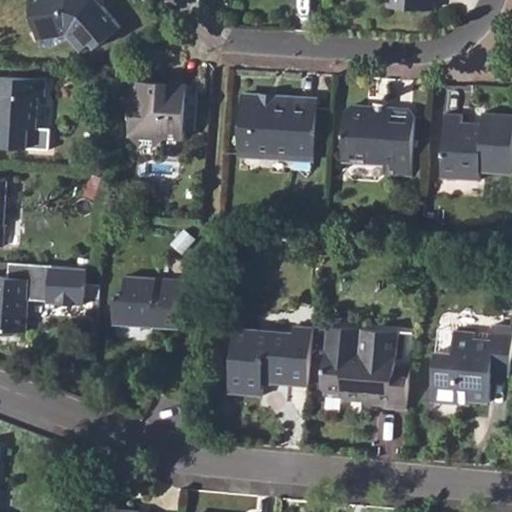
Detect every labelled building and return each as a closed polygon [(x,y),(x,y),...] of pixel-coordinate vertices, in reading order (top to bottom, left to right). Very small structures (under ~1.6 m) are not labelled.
[(29,0),(34,25),(37,40),(50,41),(69,33),(80,46),(91,36),(96,42),(120,20),(101,0),(29,0)] [(431,11),(431,0),(382,0),(382,7),(431,11)] [(35,122),(36,96),(43,96),(43,77),(0,74),(0,139),(26,141),(28,122),(35,122)] [(129,97),(144,80),(131,79),(129,97)] [(193,82),(144,80),(129,97),(127,130),(137,140),(151,141),(161,134),(180,135),(181,127),(190,128),(193,82)] [(241,89),(236,154),(309,159),(314,95),(275,91),(269,95),(268,99),(263,99),(263,95),(257,91),(241,89)] [(385,110),(372,110),(369,104),(351,103),(343,111),(340,158),(382,161),(381,171),(406,173),(410,115),(405,107),(389,106),(385,110)] [(476,122),(462,121),(462,114),(444,112),(440,175),(473,177),(474,168),(505,171),(510,112),(477,109),(476,122)] [(28,122),(26,141),(34,142),(35,122),(28,122)] [(0,326),(26,329),(28,296),(83,300),(86,263),(9,258),(8,274),(0,273),(0,326)] [(155,324),(180,325),(184,276),(128,271),(126,289),(117,288),(114,321),(145,323),(146,316),(155,317),(155,324)] [(265,380),(309,384),(314,325),(295,323),(295,331),(235,325),(230,387),(264,392),(265,380)] [(396,362),(398,329),(331,324),(326,380),(332,388),(342,389),(347,396),(364,398),(380,399),(379,406),(407,409),(411,363),(396,362)] [(487,403),(491,371),(510,374),(511,350),(511,329),(488,327),(487,333),(454,330),(453,352),(435,350),(430,402),(468,406),(469,401),(487,403)] [(380,399),(364,398),(363,405),(379,406),(380,399)] [(13,511),(0,511),(0,444),(4,445),(4,425),(0,425),(0,511),(13,511)] [(79,501),(69,501),(69,511),(79,511),(79,501)]
